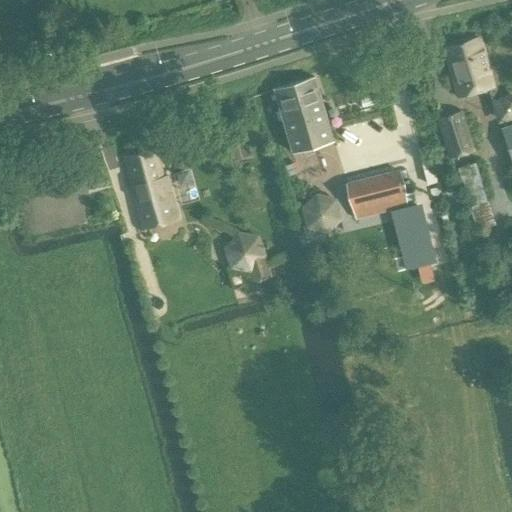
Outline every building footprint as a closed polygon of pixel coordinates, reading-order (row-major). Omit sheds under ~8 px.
[(459,98),(493,88),(479,38),(445,48),(459,98)] [(292,150),(332,139),(314,77),(274,89),(292,150)] [(460,112),(439,119),(450,156),(472,149),(460,112)] [(143,228),(179,218),(168,176),(164,178),(156,149),(124,157),(143,228)] [(348,183),(356,218),(406,205),(398,171),(348,183)] [(316,193),(301,207),(306,228),(327,234),(342,219),(337,198),(316,193)] [(231,267),(250,271),(254,281),(270,276),(264,256),(258,237),(239,233),(225,248),(231,267)]
